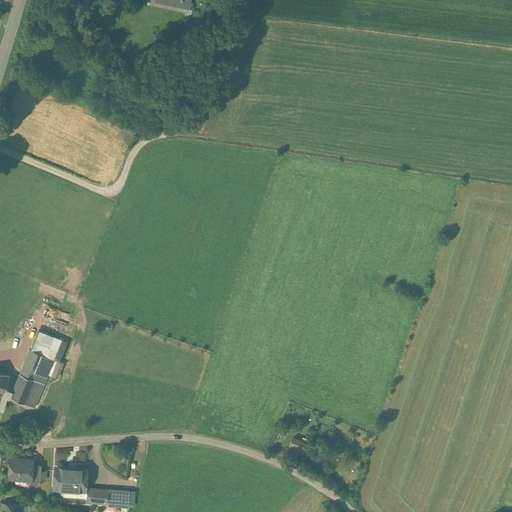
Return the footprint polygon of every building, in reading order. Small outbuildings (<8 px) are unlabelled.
[(10,398),(34,408),(63,339),(38,329),(10,398)] [(8,374),(0,372),(0,394),(9,398),(12,390),(4,388),(8,374)] [(305,448),(292,443),(289,453),(302,457),(305,448)] [(32,460),(10,458),(9,477),(31,479),(32,460)] [(87,468),(76,467),(76,469),(54,468),(53,488),(85,490),(87,468)] [(97,488),(88,488),(87,501),(96,502),(97,488)] [(107,489),(97,488),(96,502),(106,503),(107,489)] [(129,491),(109,490),(108,503),(128,504),(129,491)] [(21,511),(22,506),(2,503),(0,511),(21,511)]
